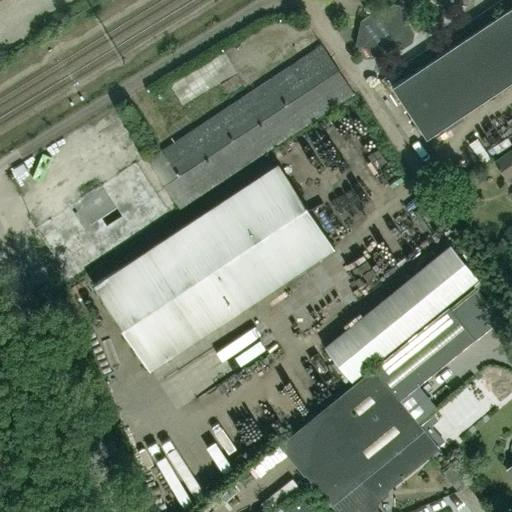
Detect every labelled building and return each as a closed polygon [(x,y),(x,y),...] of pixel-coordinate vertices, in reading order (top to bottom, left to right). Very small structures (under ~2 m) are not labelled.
[(360,21),(356,46),(367,48),(372,55),(380,57),(394,48),(402,49),(412,42),(414,34),(405,22),(407,14),(401,5),(393,3),(379,13),(374,12),(360,21)] [(511,4),(391,86),(425,138),(511,80),(511,4)] [(147,160),(179,208),(354,94),(321,45),(147,160)] [(505,178),(511,173),(511,147),(493,160),(505,178)] [(334,247),(278,162),(93,284),(149,369),(334,247)] [(477,279),(449,244),(323,346),(351,381),(477,279)] [(359,245),(345,252),(353,266),(366,258),(359,245)] [(290,293),(304,323),(341,305),(323,268),(302,279),(305,286),(290,293)] [(411,337),(375,366),(401,399),(447,362),(474,339),(461,323),(448,307),(411,337)] [(439,446),(401,399),(375,366),(281,442),(306,473),(305,474),(335,511),(375,511),(374,510),(377,496),(439,446)] [(496,374),(492,379),(494,385),(498,388),(504,387),(507,382),(506,376),(501,373),(496,374)] [(162,408),(146,425),(162,440),(169,433),(178,441),(171,449),(186,463),(194,455),(207,467),(232,440),(183,394),(176,402),(186,411),(176,422),(162,408)] [(449,481),(458,492),(467,485),(458,473),(449,481)] [(290,511),(309,511),(310,511),(301,501),(289,511),(290,511)]
